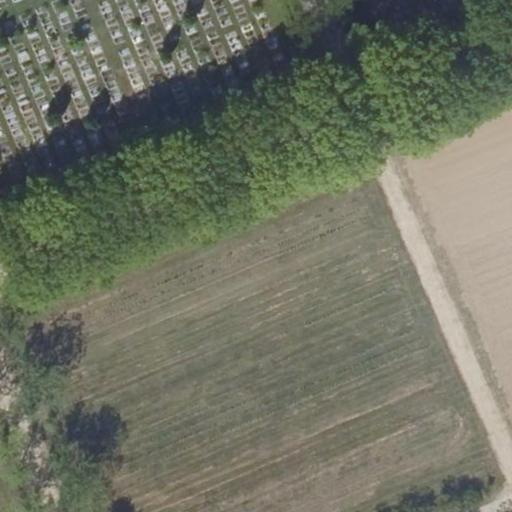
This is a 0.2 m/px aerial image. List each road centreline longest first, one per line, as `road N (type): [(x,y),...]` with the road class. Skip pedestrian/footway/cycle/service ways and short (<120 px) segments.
road 1 (track): [(359,114),(511,478)]
road 2 (track): [(51,511),(0,385)]
